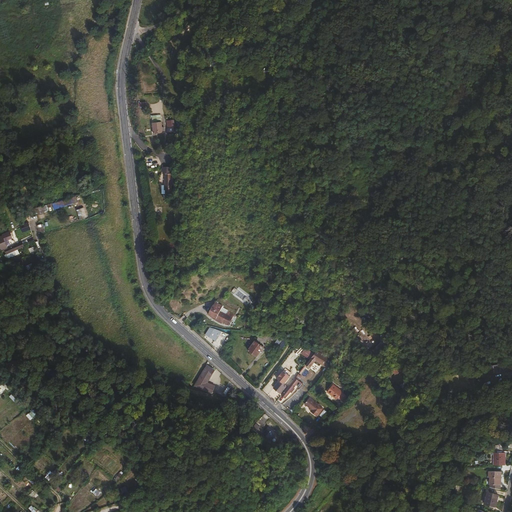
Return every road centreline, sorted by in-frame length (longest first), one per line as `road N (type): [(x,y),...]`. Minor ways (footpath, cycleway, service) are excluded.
road 1 (secondary): [(137,0),(120,90),(144,282),(156,306),(301,439),(309,479),(289,511)]
road 2 (track): [(350,0),(321,55),(289,153),(425,354),(457,431),(511,434)]
road 3 (track): [(511,295),(445,123),(465,0)]
road 4 (unclassified): [(193,511),(210,476),(102,511)]
